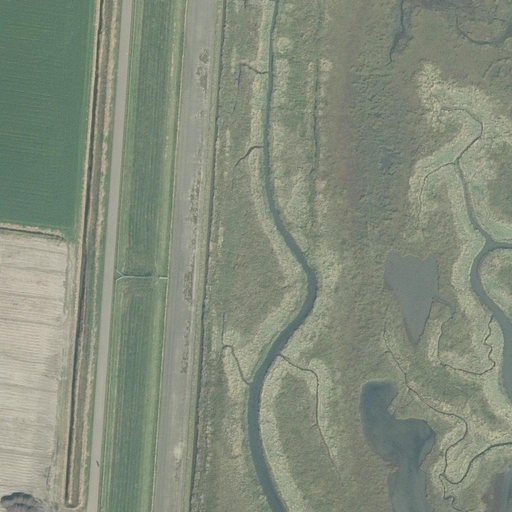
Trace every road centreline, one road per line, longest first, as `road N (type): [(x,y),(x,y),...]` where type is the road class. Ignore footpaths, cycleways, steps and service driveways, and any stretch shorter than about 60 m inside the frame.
road 1 (unclassified): [(92,511),(127,0)]
road 2 (track): [(198,0),(163,511)]
